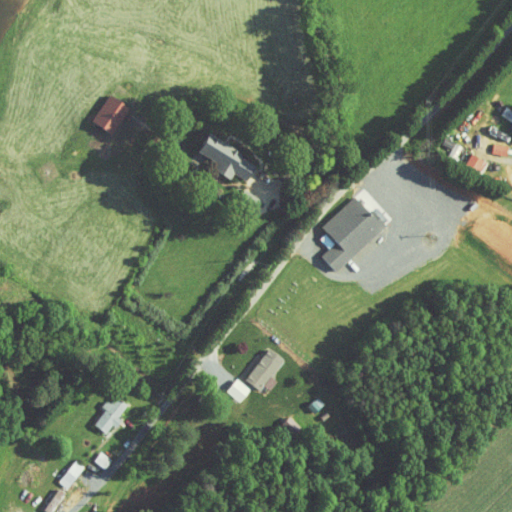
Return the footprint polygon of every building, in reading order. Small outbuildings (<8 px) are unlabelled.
[(76,115),(96,129),(114,103),(95,89),(76,115)] [(511,115),(491,101),(486,109),(511,126),(511,115)] [(232,175),(241,159),(224,150),(227,146),(193,128),(183,147),(201,157),(197,164),(215,174),(218,168),(232,175)] [(434,150),(442,154),(448,140),(430,132),(427,138),(437,143),(434,150)] [(494,140),(479,137),(477,147),(492,150),(494,140)] [(471,156),(457,148),(451,159),(465,167),(471,156)] [(245,194),(229,183),(221,196),(236,207),(245,194)] [(319,267),(369,222),(341,190),(305,222),(311,228),(305,233),(314,243),(305,251),(319,267)] [(243,384),(269,353),(255,341),(229,372),(243,384)] [(114,400),(99,389),(78,417),(91,427),(98,418),(99,419),(114,400)] [(43,474),(51,481),(70,461),(62,454),(43,474)]
